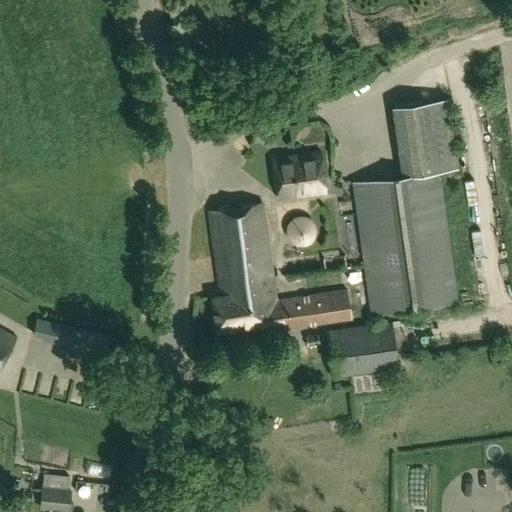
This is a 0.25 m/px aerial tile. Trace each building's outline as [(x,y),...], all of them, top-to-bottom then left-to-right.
[(394,104),(404,173),(438,169),(458,166),(448,96),(394,104)] [(277,199),(326,193),(320,151),(272,158),(277,199)] [(457,300),(438,169),(404,173),(353,180),(372,313),(457,300)] [(347,291),(276,301),(263,203),(210,210),(220,295),(211,296),(216,329),(283,320),(284,328),(351,319),(347,291)] [(321,228),(297,229),(298,248),(322,247),(321,228)] [(485,267),(489,282),(483,284),(491,307),(511,300),(511,281),(505,261),(485,267)] [(44,340),(82,349),(87,330),(37,317),(33,333),(45,336),(44,340)] [(336,375),(398,366),(392,321),(329,330),(336,375)] [(0,363),(15,338),(0,328),(0,363)] [(21,378),(17,407),(76,416),(80,387),(21,378)] [(72,488),(43,485),(40,509),(69,511),(72,488)]
